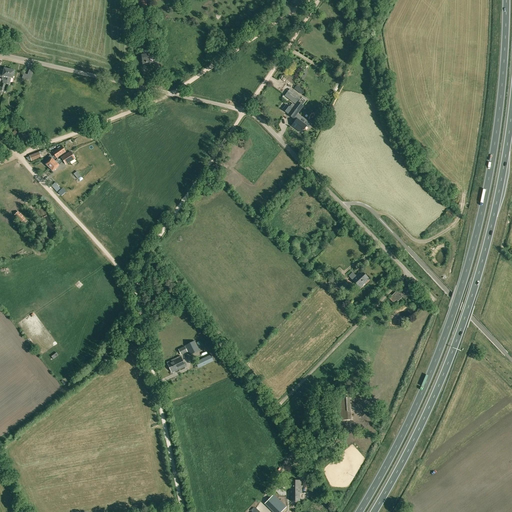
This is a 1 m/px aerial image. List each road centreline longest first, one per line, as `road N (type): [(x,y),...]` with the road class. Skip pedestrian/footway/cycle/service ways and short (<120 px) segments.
road 1 (trunk): [(506,0),(500,101),(476,233),(436,357),(359,511)]
road 2 (trunk): [(373,511),(461,326),(492,221),(511,108)]
road 3 (unclassified): [(341,203),(244,111),(0,54)]
road 4 (track): [(139,293),(151,249),(318,0)]
road 5 (track): [(17,154),(167,96),(312,0)]
road 6 (unclassified): [(301,445),(273,410),(407,272)]
road 7 (track): [(183,511),(139,293)]
road 8 (track): [(151,249),(273,410)]
road 9 (track): [(17,154),(139,293)]
road 10 (track): [(376,215),(389,215),(422,242),(454,223),(465,191)]
